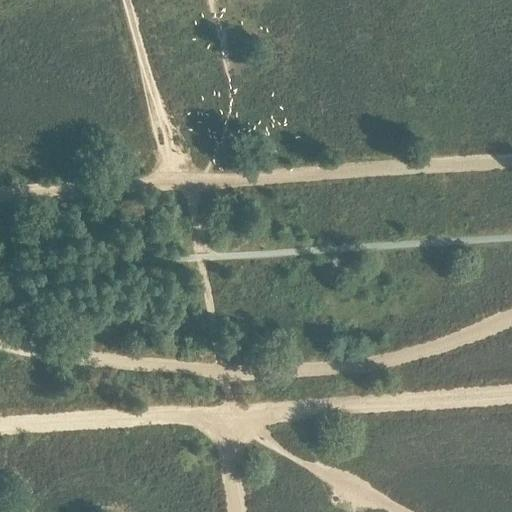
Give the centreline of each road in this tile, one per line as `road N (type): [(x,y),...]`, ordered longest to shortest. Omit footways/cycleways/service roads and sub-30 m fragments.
road 1 (track): [(511,164),(174,182)]
road 2 (track): [(511,311),(350,364),(217,369)]
road 3 (track): [(511,395),(227,415)]
road 4 (track): [(227,415),(0,424)]
road 5 (track): [(217,369),(0,344)]
road 6 (track): [(174,182),(122,0)]
road 7 (track): [(0,194),(174,182)]
